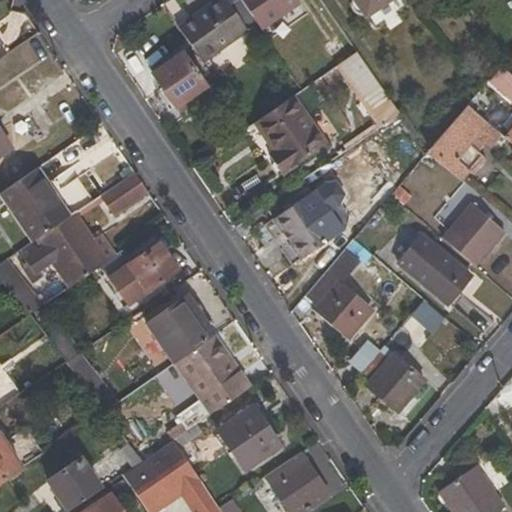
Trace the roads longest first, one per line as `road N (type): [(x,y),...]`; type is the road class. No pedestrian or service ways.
road 1 (residential): [(82,39),(392,494)]
road 2 (residential): [(511,348),(392,494)]
